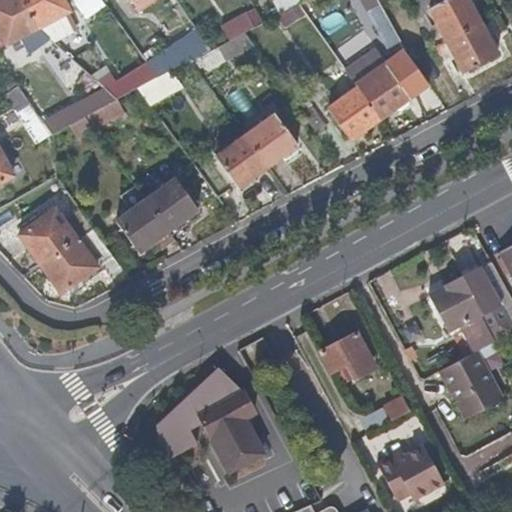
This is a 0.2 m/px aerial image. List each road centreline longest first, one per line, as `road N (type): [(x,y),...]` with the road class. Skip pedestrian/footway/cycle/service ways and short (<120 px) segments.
road 1 (residential): [(511,91),(81,320),(37,311),(0,270)]
road 2 (residential): [(511,175),(171,359)]
road 3 (residential): [(171,359),(31,401)]
road 4 (residential): [(68,448),(171,359)]
